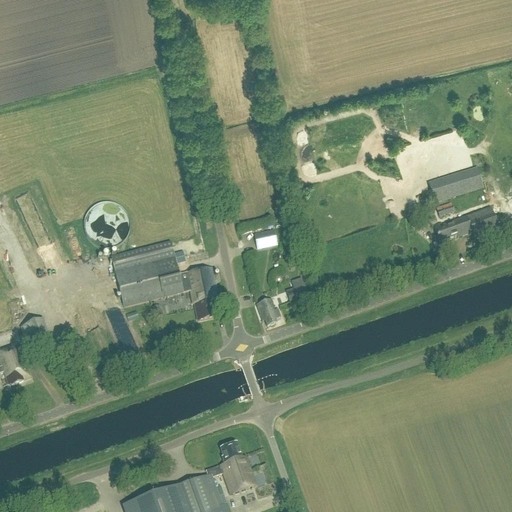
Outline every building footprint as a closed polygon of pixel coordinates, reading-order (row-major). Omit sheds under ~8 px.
[(482,189),(477,173),(429,188),(434,204),(482,189)] [(132,234),(122,203),(85,215),(96,250),(123,242),(122,237),(132,234)] [(498,233),(490,209),(449,223),(450,224),(433,230),(438,244),(456,238),(457,240),(471,235),(474,242),(498,233)] [(454,215),(451,209),(437,214),(439,220),(454,215)] [(40,212),(26,218),(50,273),(63,267),(40,212)] [(432,222),(428,212),(416,217),(419,226),(432,222)] [(76,231),(69,231),(69,241),(77,241),(76,231)] [(277,248),(274,232),(253,237),(257,253),(277,248)] [(178,278),(170,244),(111,258),(123,309),(190,293),(193,307),(197,323),(214,319),(210,303),(217,302),(210,270),(187,276),(178,278)] [(303,301),(300,292),(289,295),(292,304),(303,301)] [(288,304),(287,298),(277,301),(279,306),(288,304)] [(274,313),(271,302),(256,307),(262,324),(264,323),(267,329),(276,325),(275,322),(280,320),(277,312),(274,313)] [(163,318),(159,308),(152,310),(155,321),(163,318)] [(48,354),(38,324),(20,329),(30,360),(48,354)] [(28,371),(20,348),(0,354),(0,366),(1,369),(0,369),(0,375),(4,374),(8,387),(11,386),(12,389),(22,385),(21,382),(29,379),(27,372),(28,371)] [(172,511),(227,511),(225,507),(221,508),(211,480),(223,476),(230,497),(256,488),(246,460),(242,461),(237,446),(221,452),(224,460),(222,460),(225,467),(220,468),(206,473),(208,479),(166,494),(172,511)]
